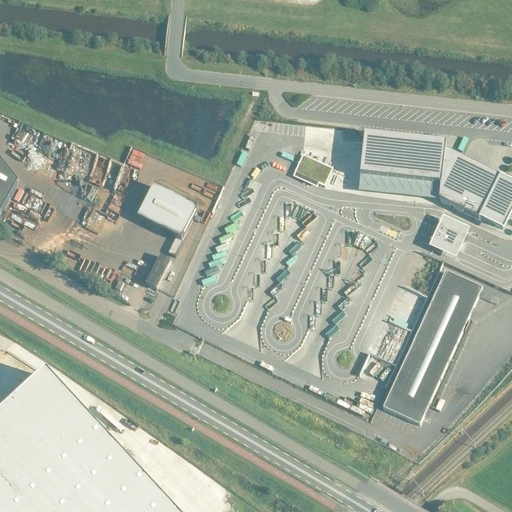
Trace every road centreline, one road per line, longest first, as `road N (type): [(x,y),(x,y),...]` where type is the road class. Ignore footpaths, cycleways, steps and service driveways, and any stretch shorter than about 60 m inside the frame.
road 1 (tertiary): [(0,292),(369,511)]
road 2 (unclassified): [(356,485),(0,273)]
road 3 (unclassified): [(141,326),(0,246)]
road 4 (unknown): [(23,260),(58,221),(60,203),(0,139)]
